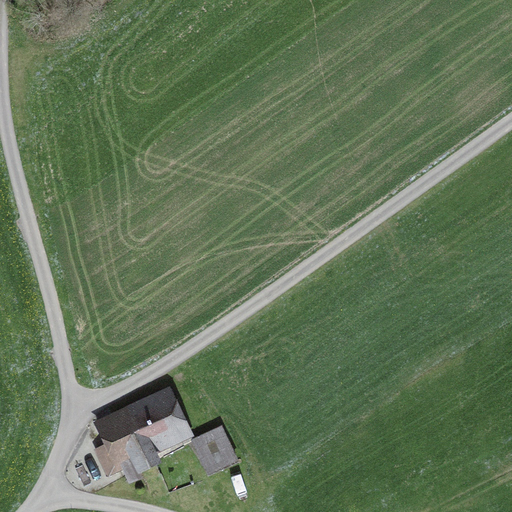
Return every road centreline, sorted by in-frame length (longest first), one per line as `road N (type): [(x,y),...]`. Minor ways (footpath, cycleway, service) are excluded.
road 1 (track): [(73,409),(172,358),(511,116)]
road 2 (unclassified): [(0,62),(8,142),(73,409)]
road 3 (track): [(370,511),(511,445)]
